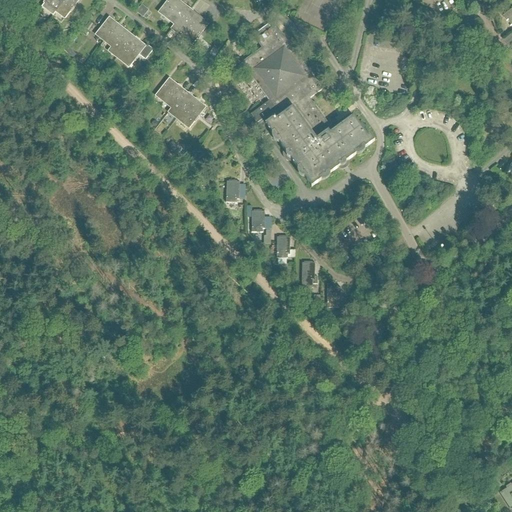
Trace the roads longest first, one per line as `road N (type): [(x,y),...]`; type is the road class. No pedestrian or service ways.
road 1 (track): [(396,409),(362,384),(0,17)]
road 2 (tertiary): [(439,511),(396,409),(377,337),(394,311),(511,213)]
